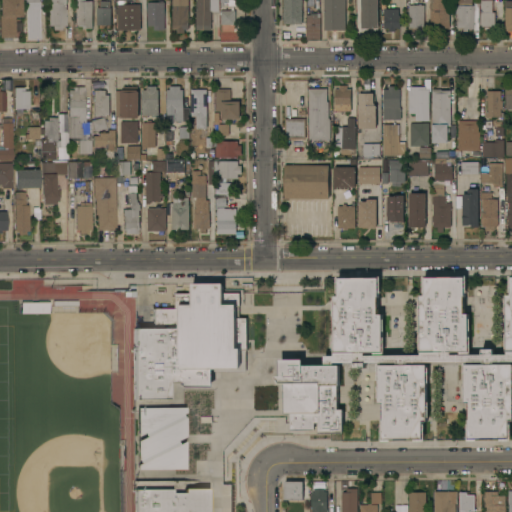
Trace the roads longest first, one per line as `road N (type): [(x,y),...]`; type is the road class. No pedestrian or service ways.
road 1 (residential): [(0,267),(511,261)]
road 2 (residential): [(0,61),(511,60)]
road 3 (residential): [(264,266),(263,0)]
road 4 (residential): [(265,467),(511,465)]
